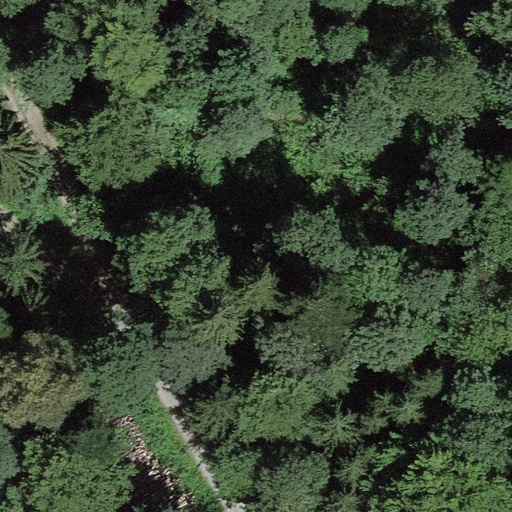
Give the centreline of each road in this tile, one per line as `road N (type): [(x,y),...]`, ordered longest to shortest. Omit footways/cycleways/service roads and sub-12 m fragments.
road 1 (track): [(246,511),(121,316),(0,220)]
road 2 (track): [(121,316),(44,156),(0,37)]
